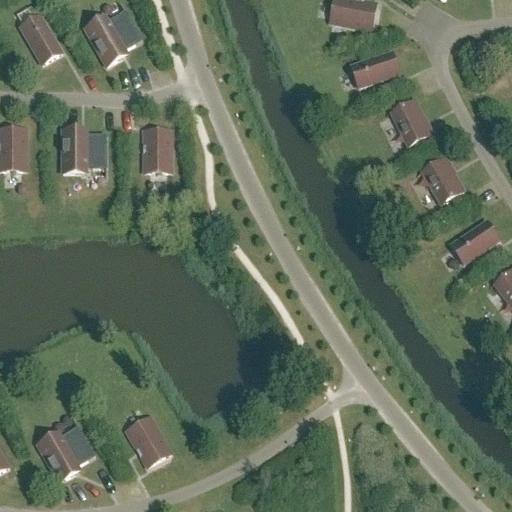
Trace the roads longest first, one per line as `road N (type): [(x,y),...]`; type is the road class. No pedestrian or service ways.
road 1 (residential): [(363,385),(257,201),(205,81)]
road 2 (residential): [(120,511),(216,482),(363,385)]
road 3 (residential): [(511,25),(451,30),(436,48),(470,130),(511,198)]
road 4 (residential): [(0,100),(149,100),(205,81)]
road 5 (residential): [(476,511),(363,385)]
